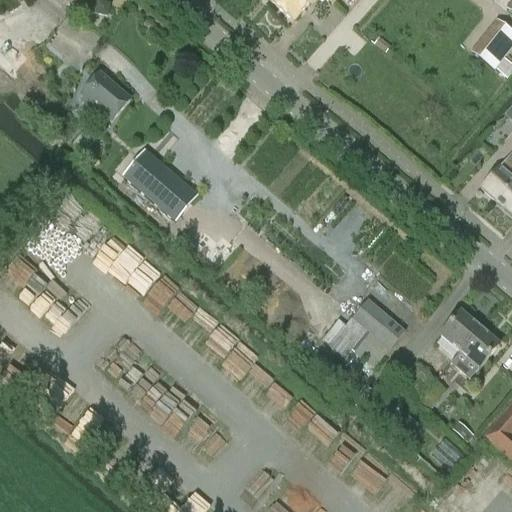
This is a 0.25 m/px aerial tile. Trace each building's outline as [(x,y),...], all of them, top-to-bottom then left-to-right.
[(293,24),(313,0),(324,0),(332,7),(337,0),(270,0),(268,2),(293,24)] [(96,2),(94,12),(105,15),(107,5),(96,2)] [(497,20),(511,31),(511,16),(505,11),(497,20)] [(511,35),(496,23),(471,55),(495,74),(496,73),(504,62),(511,51),(511,35)] [(28,55),(0,31),(0,56),(15,69),(28,55)] [(511,68),(504,62),(496,73),(504,80),(511,69),(511,68)] [(99,77),(80,99),(83,101),(80,104),(92,113),(94,111),(111,125),(130,103),(99,77)] [(82,159),(97,141),(85,131),(70,149),(82,159)] [(144,153),(121,180),(175,226),(198,200),(144,153)] [(511,155),(507,161),(480,191),(496,205),(511,186),(511,155)] [(511,186),(496,205),(511,219),(511,186)] [(328,294),(345,276),(256,192),(239,210),(328,294)] [(161,308),(170,292),(154,283),(145,300),(161,308)] [(373,372),(388,353),(404,335),(367,304),(352,322),(366,334),(351,354),(373,372)] [(459,356),(480,332),(461,316),(440,340),(459,356)] [(478,373),(499,348),(480,332),(459,356),(478,373)] [(426,397),(437,385),(427,377),(417,390),(426,397)] [(170,378),(143,407),(168,431),(181,416),(168,404),(182,389),(170,378)] [(443,391),(437,385),(426,397),(419,407),(429,415),(436,406),(433,403),(443,391)] [(294,394),(283,408),(302,423),(313,409),(294,394)] [(369,421),(384,434),(399,417),(384,404),(369,421)] [(511,408),(484,441),(511,465),(511,408)] [(194,441),(212,422),(201,411),(183,430),(194,441)] [(320,416),(308,432),(325,444),(337,429),(320,416)] [(82,417),(70,436),(85,445),(97,426),(82,417)] [(458,427),(452,434),(466,446),(472,439),(458,427)] [(112,454),(125,469),(140,457),(127,442),(112,454)] [(339,443),(335,451),(355,460),(358,451),(339,443)] [(360,466),(381,486),(387,479),(410,501),(415,496),(371,455),(360,466)] [(159,503),(178,485),(164,471),(145,488),(159,503)] [(185,511),(192,499),(177,493),(168,511),(185,511)]
